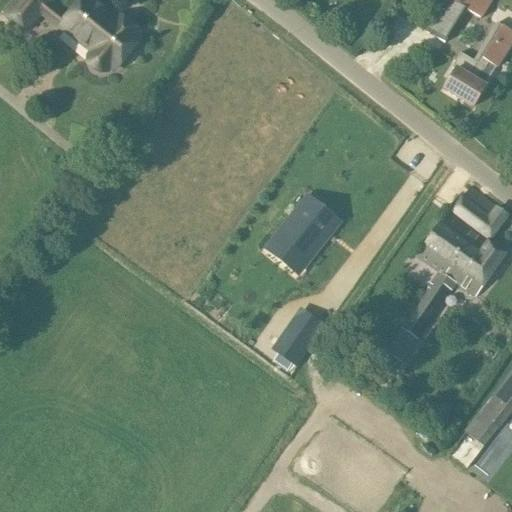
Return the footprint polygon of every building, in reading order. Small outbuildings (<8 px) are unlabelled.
[(27,31),(49,2),(50,0),(15,0),(6,13),(27,31)] [(96,0),(80,0),(61,25),(93,49),(88,59),(88,63),(89,67),(93,70),(97,71),(103,71),(112,67),(115,68),(141,33),(137,30),(139,26),(121,13),(118,16),(96,0)] [(492,1),(490,0),(443,0),(424,32),(444,43),(464,8),(478,16),(482,18),(492,1)] [(455,68),(442,90),(471,108),(484,86),(495,68),(497,69),(511,44),(511,33),(497,24),(473,62),(460,54),(452,67),(455,68)] [(508,217),(470,188),(451,213),(489,241),(508,217)] [(273,242),(304,267),(339,223),(308,198),(273,242)] [(400,328),(417,341),(455,285),(474,298),(505,254),(488,242),(487,241),(486,243),(446,214),(416,257),(439,273),(400,328)] [(294,365),(312,338),(292,325),(274,352),(294,365)] [(511,370),(464,433),(483,447),(498,428),(500,429),(511,413),(511,370)]
